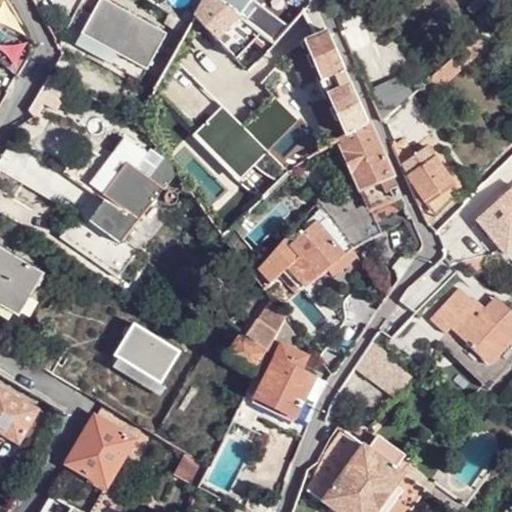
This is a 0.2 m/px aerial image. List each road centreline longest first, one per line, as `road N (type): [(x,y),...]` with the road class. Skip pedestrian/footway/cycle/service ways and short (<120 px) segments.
road 1 (residential): [(317,0),(432,253),(329,392),(284,511)]
road 2 (residential): [(0,358),(79,410),(24,511)]
road 3 (residential): [(20,0),(48,51),(0,132)]
